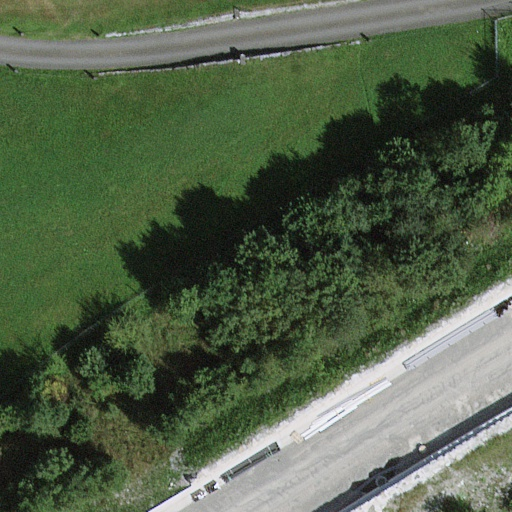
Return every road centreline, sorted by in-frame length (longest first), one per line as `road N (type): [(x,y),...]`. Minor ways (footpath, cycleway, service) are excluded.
road 1 (residential): [(491,0),(187,47),(0,51)]
road 2 (primary): [(256,511),(511,357)]
